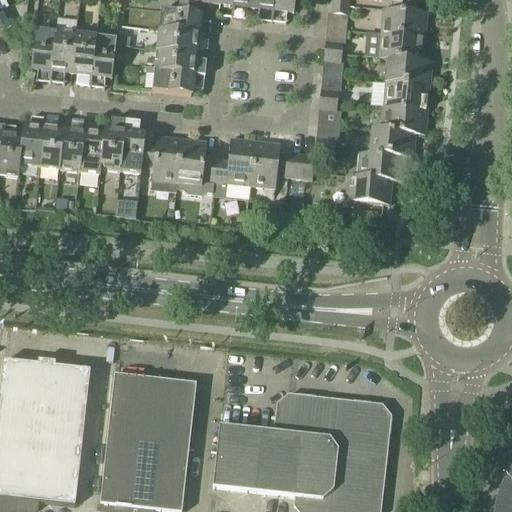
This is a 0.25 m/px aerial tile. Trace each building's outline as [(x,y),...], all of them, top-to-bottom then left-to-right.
[(232,9),(233,9),(233,0),(214,0),(233,2),(232,9)] [(253,5),(252,11),(253,11),(253,0),(233,0),(233,9),(234,2),(253,5)] [(272,14),(273,14),(274,0),(253,0),(253,11),(254,5),(273,7),(272,14)] [(293,9),(292,16),(293,16),(294,0),(274,0),(273,14),(274,7),(293,9)] [(331,7),(330,17),(347,18),(348,9),(331,7)] [(420,16),(380,12),(378,37),(418,41),(424,42),(425,29),(419,29),(420,16)] [(161,13),(161,14),(158,33),(197,37),(191,36),(193,18),(199,18),(161,13)] [(50,74),(51,74),(55,35),(35,33),(30,72),(32,72),(32,65),(51,67),(50,74)] [(197,37),(158,33),(156,54),(195,59),(195,57),(188,56),(190,38),(197,39),(197,37)] [(70,76),(71,76),(75,38),(55,35),(51,74),(52,74),(52,67),(71,70),(70,76)] [(418,41),(378,37),(375,61),(385,62),(421,66),(423,53),(417,53),(418,41)] [(91,88),(92,79),(95,40),(75,38),(71,76),(76,77),(75,89),(90,90),(91,88)] [(116,39),(116,48),(125,49),(130,50),(131,40),(129,40),(126,39),(116,39)] [(116,42),(95,40),(92,79),(92,72),(111,74),(110,81),(111,81),(116,42)] [(341,58),(342,48),(325,46),(324,56),(341,58)] [(194,64),(195,59),(156,54),(154,70),(154,74),(193,79),(202,79),(202,80),(204,80),(206,65),(194,64)] [(323,63),(341,65),(341,58),(324,56),(323,63)] [(424,78),(425,66),(421,66),(385,62),(383,86),(429,90),(430,78),(424,78)] [(186,78),(193,79),(154,74),(153,76),(151,94),(190,98),(184,96),(186,78)] [(322,80),(320,94),(338,96),(340,96),(341,81),(322,80)] [(429,90),(383,86),(380,109),(421,113),(422,102),(428,102),(429,90)] [(337,105),(338,96),(320,94),(319,103),(337,105)] [(319,103),(318,114),(336,115),(337,105),(319,103)] [(380,109),(378,133),(415,137),(418,137),(419,126),(425,126),(427,114),(421,113),(380,109)] [(317,127),(315,152),(332,153),(333,144),(338,144),(339,130),(317,127)] [(21,148),(19,169),(39,172),(43,133),(42,133),(42,139),(23,137),(24,131),(22,130),(20,148),(21,148)] [(369,132),(366,157),(403,160),(407,160),(408,149),(414,149),(415,137),(378,133),(369,132)] [(44,133),(43,133),(39,172),(59,174),(64,135),(62,135),(62,142),(43,140),(44,133)] [(102,146),(99,178),(100,172),(119,175),(124,136),(123,136),(122,143),(104,141),(105,134),(103,134),(102,146)] [(63,142),(64,135),(59,174),(79,176),(84,137),(82,137),(82,144),(63,142)] [(140,177),(141,170),(144,147),(145,138),(143,138),(143,145),(124,143),(125,136),(124,136),(119,175),(140,177)] [(79,176),(99,178),(102,146),(83,144),(84,137),(79,176)] [(0,178),(18,181),(19,169),(21,148),(20,148),(2,146),(3,139),(2,139),(0,155),(0,178)] [(155,148),(144,147),(141,170),(153,171),(151,186),(176,189),(181,143),(169,142),(168,148),(157,147),(158,141),(156,141),(155,148)] [(207,195),(212,196),(216,164),(204,162),(206,146),(204,146),(204,152),(192,151),(193,145),(181,143),(176,189),(175,191),(182,192),(187,197),(200,199),(207,195)] [(216,164),(212,196),(212,198),(213,200),(225,200),(247,203),(248,191),(250,192),(255,146),(243,144),(242,150),(231,149),(231,143),(230,143),(228,165),(216,164)] [(266,153),(267,147),(255,146),(250,192),(274,194),(276,179),(288,181),(290,158),(279,156),(279,148),(278,148),(277,154),(266,153)] [(314,160),(314,161),(331,163),(332,153),(315,152),(314,160)] [(357,156),(355,180),(391,183),(395,183),(396,172),(402,172),(403,160),(366,157),(357,156)] [(288,181),(300,182),(302,159),(290,158),(288,181)] [(312,183),(314,161),(314,160),(302,159),(300,182),(312,183)] [(355,180),(345,179),(343,204),(389,208),(389,207),(383,206),(384,195),(390,195),(391,183),(355,180)] [(302,219),(303,202),(288,201),(287,217),(302,219)] [(38,505),(74,509),(89,374),(2,364),(0,382),(0,511),(15,511),(33,511),(36,510),(38,505)] [(114,378),(98,511),(181,511),(195,388),(114,378)] [(273,436),(218,430),(212,491),(293,501),(292,510),(293,511),(381,511),(392,419),(382,407),(288,397),(276,407),(273,436)] [(511,511),(511,470),(503,484),(496,500),(495,507),(493,511),(511,511)]
